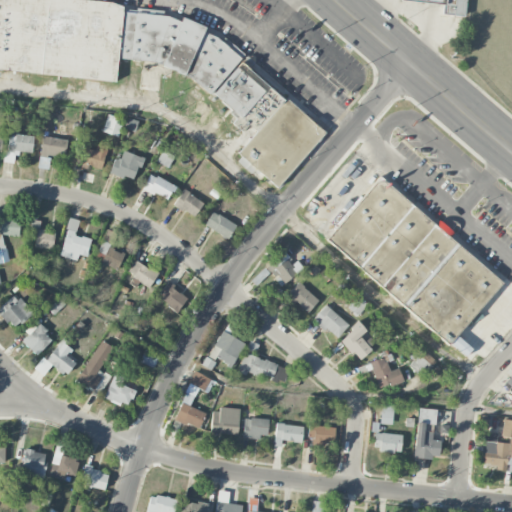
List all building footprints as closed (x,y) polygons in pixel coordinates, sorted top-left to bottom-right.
[(0,0),(0,69),(115,82),(117,62),(177,68),(239,116),(232,124),(242,132),(248,125),(256,131),(237,155),(279,188),(324,129),(241,65),(242,53),(226,41),(218,40),(205,29),(205,23),(180,20),(182,19),(168,17),(159,11),(138,8),(135,13),(122,12),(123,4),(84,0),(0,0)] [(400,0),(401,1),(443,4),(442,15),(465,16),(465,0),(400,0)] [(102,131),(115,136),(122,119),(108,114),(102,131)] [(31,153),(34,137),(10,134),(7,153),(18,155),(19,152),(31,153)] [(67,140),(43,136),(39,159),(38,167),(48,169),(49,156),(64,158),(67,140)] [(81,163),(101,170),(108,148),(97,145),(95,151),(86,148),(81,163)] [(134,182),(143,158),(123,151),(120,160),(114,158),(109,173),(134,182)] [(169,168),(174,156),(162,151),(157,162),(169,168)] [(143,189),(168,201),(175,186),(150,174),(143,189)] [(325,243),(451,344),(502,279),(377,178),(325,243)] [(203,202),(183,190),(174,205),(194,217),(203,202)] [(205,226),(228,239),(236,225),(212,212),(205,226)] [(20,219),(0,217),(0,235),(19,236),(20,219)] [(59,256),(77,260),(78,255),(87,257),(91,239),(75,235),(79,220),(69,218),(59,256)] [(29,231),(36,232),(34,247),(52,250),(55,232),(39,229),(40,221),(31,220),(29,231)] [(118,270),(124,254),(107,247),(101,263),(118,270)] [(0,263),(8,261),(6,248),(0,249),(0,263)] [(301,269),(285,251),(265,268),(282,286),(301,269)] [(134,276),(131,280),(147,290),(158,274),(135,260),(128,272),(134,276)] [(287,296),(308,313),(318,300),(297,283),(287,296)] [(188,296),(166,284),(157,298),(179,311),(188,296)] [(16,294),(0,306),(0,312),(13,329),(32,314),(16,294)] [(357,316),(367,304),(357,296),(347,307),(357,316)] [(348,325),(325,305),(313,319),(336,339),(348,325)] [(37,356),(50,340),(44,335),(46,332),(33,321),(24,331),(27,334),(21,342),(37,356)] [(340,339),(358,362),(372,351),(359,336),(366,331),(359,323),(340,339)] [(209,354),(232,366),(245,344),(222,331),(209,354)] [(66,356),(72,349),(61,340),(45,360),(65,376),(75,363),(66,356)] [(77,380),(100,394),(110,377),(100,371),(113,348),(100,341),(77,380)] [(436,362),(417,345),(405,359),(423,375),(436,362)] [(154,368),(159,356),(144,350),(139,362),(154,368)] [(288,368),(244,353),(239,369),(283,384),(288,368)] [(390,372),(384,357),(369,363),(379,390),(403,381),(398,369),(390,372)] [(209,378),(193,371),(188,384),(204,391),(209,378)] [(511,375),(503,386),(511,394),(511,375)] [(128,407),(135,388),(111,379),(104,398),(128,407)] [(194,396),(185,393),(174,419),(198,429),(205,412),(190,406),(194,396)] [(380,423),(391,425),(394,406),(382,404),(380,423)] [(213,407),(210,432),(237,435),(240,411),(213,407)] [(414,457),(439,459),(440,441),(432,440),(432,432),(424,432),(424,424),(435,424),(436,409),(417,408),(414,457)] [(266,439),(268,420),(244,418),(243,437),(266,439)] [(511,438),(511,420),(503,419),(500,436),(511,438)] [(281,441),(301,443),(303,427),(276,424),(273,446),(281,447),(281,441)] [(309,443),(334,444),(335,426),(310,425),(309,443)] [(400,453),(402,436),(375,432),(373,450),(400,453)] [(20,470),(42,476),(48,454),(25,449),(20,470)] [(65,474),(74,476),(78,459),(54,453),(49,476),(64,480),(65,474)] [(108,473),(84,466),(80,483),(104,489),(108,473)] [(228,504),(229,491),(217,491),(215,511),(241,511),(241,505),(228,504)] [(174,511),(176,499),(150,495),(146,511),(174,511)] [(322,511),(323,502),(314,501),(312,511),(322,511)] [(205,511),(206,503),(180,502),(178,511),(205,511)]
